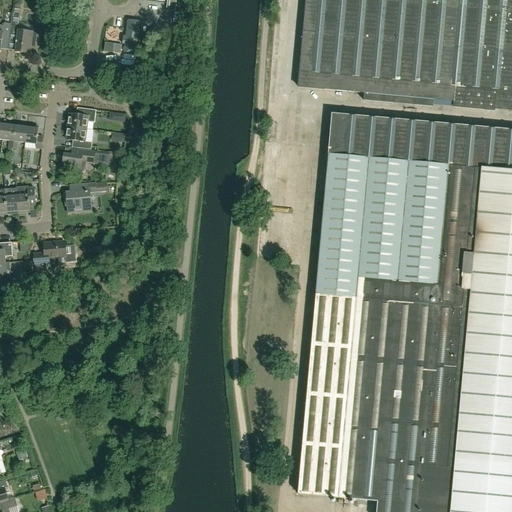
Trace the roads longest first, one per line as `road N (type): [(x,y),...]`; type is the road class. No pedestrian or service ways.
road 1 (track): [(248,511),(232,344),(267,0)]
road 2 (residential): [(0,230),(47,226),(54,96)]
road 3 (residential): [(1,67),(87,70),(100,9)]
